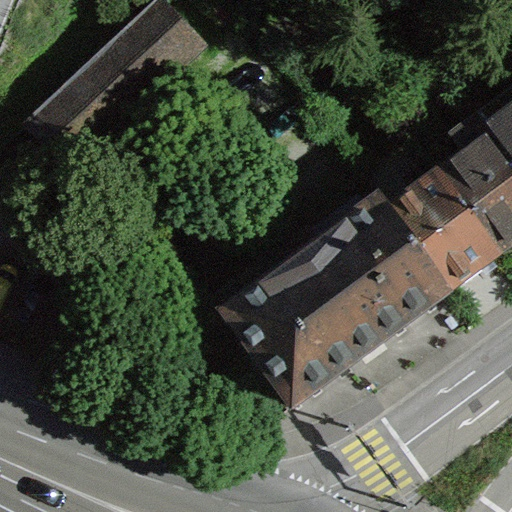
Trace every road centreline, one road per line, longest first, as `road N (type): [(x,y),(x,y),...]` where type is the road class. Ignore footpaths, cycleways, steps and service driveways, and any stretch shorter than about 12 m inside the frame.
road 1 (primary): [(511,373),(350,476),(238,511)]
road 2 (primary): [(128,511),(0,458)]
